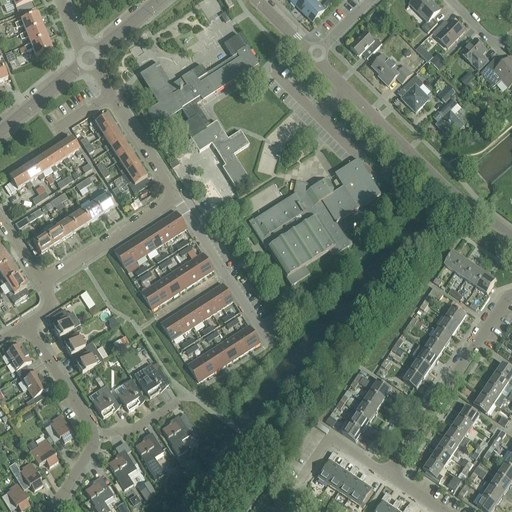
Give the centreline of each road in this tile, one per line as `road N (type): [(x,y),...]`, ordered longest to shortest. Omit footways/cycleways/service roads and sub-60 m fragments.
road 1 (residential): [(511,233),(459,199),(313,56)]
road 2 (residential): [(269,341),(176,198)]
road 3 (residential): [(176,198),(87,59)]
road 4 (residential): [(43,282),(176,198)]
road 5 (residential): [(427,415),(511,295)]
road 6 (residential): [(92,435),(24,322)]
